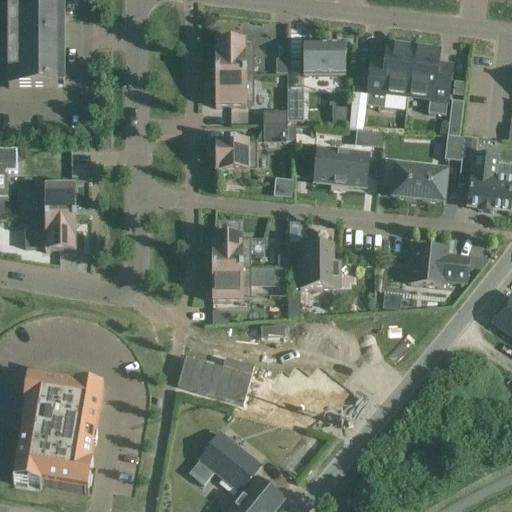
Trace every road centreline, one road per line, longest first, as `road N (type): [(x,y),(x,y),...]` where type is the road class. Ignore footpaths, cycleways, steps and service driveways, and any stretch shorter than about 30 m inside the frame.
road 1 (residential): [(136,197),(490,234)]
road 2 (unclassified): [(301,511),(511,255)]
road 3 (residential): [(198,0),(511,40)]
road 4 (unclassified): [(136,197),(132,298),(0,276)]
road 5 (unclassified): [(134,0),(136,197)]
